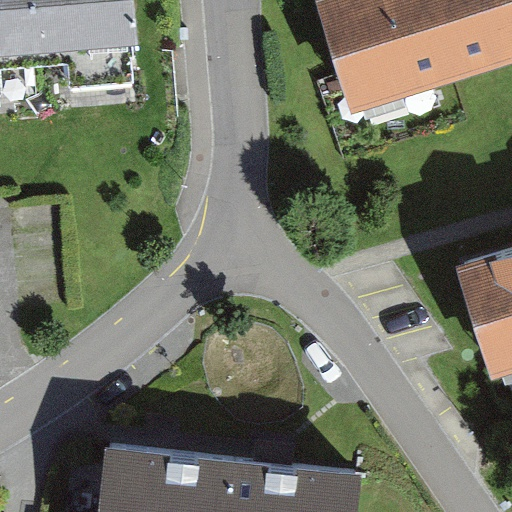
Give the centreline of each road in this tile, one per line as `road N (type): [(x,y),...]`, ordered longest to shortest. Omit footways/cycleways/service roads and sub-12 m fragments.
road 1 (residential): [(471,511),(360,347),(241,244)]
road 2 (residential): [(241,244),(104,356),(0,427)]
road 3 (residential): [(235,0),(241,244)]
